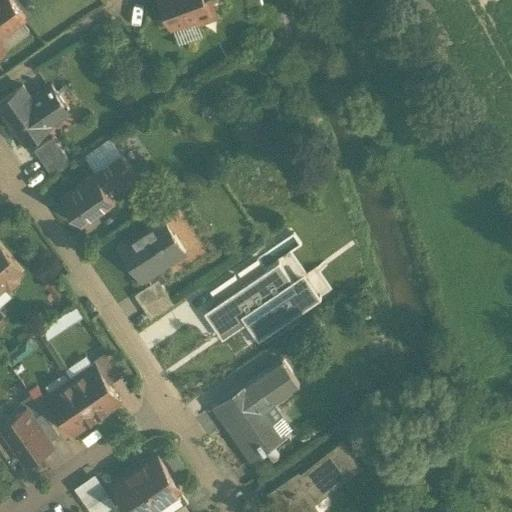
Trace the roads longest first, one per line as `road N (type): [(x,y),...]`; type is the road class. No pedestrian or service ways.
road 1 (residential): [(21,174),(167,400)]
road 2 (residential): [(167,400),(8,511)]
road 3 (residential): [(167,400),(242,511)]
